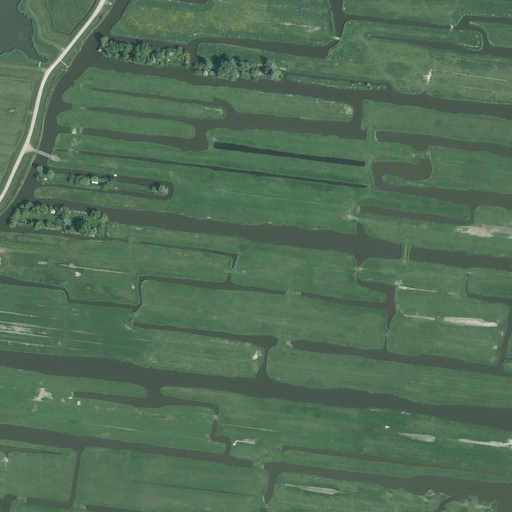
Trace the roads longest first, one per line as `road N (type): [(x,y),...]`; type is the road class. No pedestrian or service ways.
road 1 (track): [(0,249),(288,280),(280,349)]
road 2 (track): [(47,72),(0,199)]
